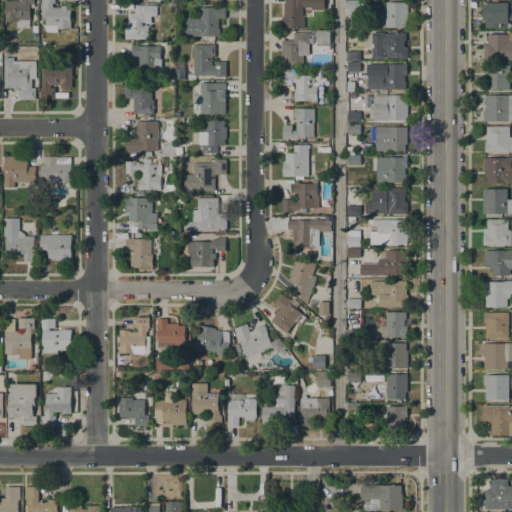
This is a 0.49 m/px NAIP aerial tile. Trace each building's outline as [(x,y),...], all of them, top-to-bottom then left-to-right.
[(34,0),(34,4),(30,4),(30,21),(29,21),(29,27),(16,27),(16,21),(5,21),(5,1),(11,1),(20,1),(20,0),(34,0)] [(70,28),(57,28),(57,32),(45,32),(45,9),(44,9),(44,3),(41,3),(41,0),(55,0),(55,3),(52,3),(52,7),(61,7),(61,6),(71,6),(70,28)] [(284,0),(324,0),(324,10),(311,10),(311,7),(302,7),(302,15),(304,15),(304,27),(282,28),(282,16),(284,16),(284,0)] [(360,0),(360,17),(347,17),(347,0),(360,0)] [(385,27),(385,14),(386,14),(386,2),(406,2),(406,20),(406,27),(385,27)] [(511,2),(511,19),(508,19),(508,23),(506,23),(506,28),(484,28),(484,20),(482,20),(482,2),(511,2)] [(135,5),(156,5),(156,16),(145,16),(145,19),(147,19),(147,18),(149,18),(149,25),(147,25),(147,38),(146,38),(146,39),(128,39),(128,37),(125,37),(125,30),(128,30),(128,13),(135,13),(135,5)] [(184,36),(184,17),(200,16),(200,7),(225,7),(225,18),(218,18),(218,29),(219,29),(219,36),(184,36)] [(330,30),(330,45),(316,45),(316,30),(330,30)] [(308,33),(309,33),(309,55),(303,55),(303,66),(281,66),(281,40),(293,40),(293,32),(308,32),(308,33)] [(386,59),(386,53),(384,53),(384,59),(371,58),(371,47),(374,47),(374,44),(371,44),(371,32),(405,32),(405,41),(404,41),(404,47),(407,47),(407,59),(386,59)] [(487,34),(508,34),(508,32),(511,32),(511,60),(507,60),(507,59),(490,59),(490,60),(484,60),(484,44),(487,44),(487,34)] [(226,76),(214,76),(214,75),(195,75),(195,80),(188,80),(188,73),(193,73),(193,60),(192,60),(193,46),(193,44),(215,44),(215,56),(211,56),(211,66),(214,66),(214,61),(226,61),(226,76)] [(160,77),(150,76),(150,71),(140,71),(140,73),(135,73),(135,75),(128,75),(129,61),(135,62),(135,64),(138,64),(138,56),(132,56),(132,45),(160,46),(160,58),(161,59),(161,71),(160,71),(160,77)] [(360,50),(361,60),(347,60),(347,50),(360,50)] [(13,88),(4,88),(4,57),(13,57),(13,61),(36,61),(36,78),(31,78),(31,88),(35,88),(35,100),(20,100),(20,88),(19,88),(19,90),(13,90),(13,88)] [(345,72),(345,62),(360,62),(360,72),(345,72)] [(386,75),(386,64),(402,64),(402,63),(406,63),(407,75),(404,75),(404,81),(405,81),(405,89),(367,89),(367,75),(386,75)] [(509,90),(484,90),(484,80),(486,80),(486,65),(509,65),(509,90)] [(72,67),(71,88),(60,88),(60,85),(50,85),(50,88),(55,88),(55,99),(41,99),(41,67),(72,67)] [(176,68),(185,68),(185,79),(176,80),(176,68)] [(294,101),(294,91),(295,91),(295,82),(292,82),(292,85),(282,85),(282,71),(292,71),(292,74),(297,74),(297,75),(314,75),(313,86),(317,86),(317,101),(294,101)] [(199,83),(224,82),(225,114),(200,114),(200,91),(199,91),(199,88),(199,83)] [(133,113),(133,98),(125,98),(125,83),(136,83),(136,87),(151,87),(151,99),(153,99),(153,113),(133,113)] [(405,95),(405,101),(407,101),(407,120),(373,120),(373,119),(369,119),(369,109),(373,109),(373,95),(405,95)] [(511,121),(483,121),(483,111),(485,111),(485,95),(511,95),(511,121)] [(314,108),(313,137),(297,137),(297,138),(282,138),(282,125),(292,125),(292,130),(296,130),(296,118),(293,118),(293,108),(314,108)] [(360,111),(360,122),(347,123),(347,111),(360,111)] [(226,127),(226,139),(224,139),(224,145),(217,145),(217,153),(201,152),(201,144),(198,144),(198,132),(203,132),(203,120),(224,120),(224,127),(226,127)] [(157,150),(150,150),(151,152),(125,153),(125,138),(136,138),(136,121),(157,121),(157,150)] [(360,124),(360,133),(347,134),(347,124),(360,124)] [(407,127),(406,144),(405,144),(405,151),(375,150),(375,126),(407,127)] [(509,126),(509,137),(511,137),(511,152),(485,152),(485,141),(486,141),(486,126),(509,126)] [(175,155),(175,156),(155,156),(155,153),(157,152),(158,152),(159,152),(161,153),(161,151),(162,147),(163,146),(164,145),(166,144),(168,143),(173,141),(175,141),(175,147),(176,147),(176,155),(175,155)] [(308,176),(303,176),(303,179),(294,179),(294,176),(282,176),(282,161),(285,161),(285,153),(293,153),(293,145),(309,144),(309,148),(308,148),(308,176)] [(35,182),(14,182),(14,187),(3,187),(3,180),(4,180),(4,155),(19,155),(19,158),(27,158),(27,166),(35,166),(35,182)] [(360,155),(360,165),(347,165),(347,155),(354,155),(360,155)] [(71,182),(58,183),(58,181),(54,181),(54,183),(40,183),(40,165),(43,165),(43,156),(56,156),(56,157),(71,157),(71,182)] [(376,157),(407,157),(407,168),(404,168),(404,174),(405,174),(405,182),(376,182),(376,157)] [(487,183),(487,176),(483,176),(483,158),(507,158),(507,157),(511,157),(511,183),(507,183),(487,183)] [(144,159),(150,159),(150,164),(161,164),(161,175),(160,175),(160,190),(156,190),(156,189),(138,189),(137,179),(139,179),(139,171),(136,171),(136,173),(125,173),(125,160),(136,160),(136,162),(138,162),(138,163),(142,163),(142,164),(144,164),(144,159)] [(184,190),(184,174),(192,174),(192,163),(211,163),(211,161),(214,161),(214,159),(226,159),(226,174),(214,174),(214,190),(184,190)] [(299,208),(299,209),(296,209),(296,211),(292,211),(292,212),(281,212),(281,199),(296,199),(296,193),(294,193),(294,183),(311,183),(311,181),(317,181),(317,197),(318,197),(318,208),(299,208)] [(405,188),(405,196),(404,196),(404,202),(407,202),(407,213),(365,213),(365,202),(372,202),(372,187),(405,188)] [(482,189),(506,188),(506,199),(511,199),(511,213),(482,213),(482,189)] [(151,197),(151,213),(156,213),(156,230),(150,230),(150,229),(137,229),(137,221),(128,221),(128,213),(126,213),(126,197),(151,197)] [(217,198),(218,213),(226,213),(226,228),(217,228),(217,230),(184,230),(184,212),(192,212),(192,209),(197,209),(197,198),(217,198)] [(360,205),(360,215),(347,215),(347,205),(360,205)] [(34,236),(34,261),(23,261),(23,254),(6,254),(6,236),(3,236),(3,218),(19,218),(19,231),(21,231),(25,234),(24,236),(34,236)] [(294,247),(294,241),(292,241),(293,229),(288,229),(288,220),(311,220),(311,219),(324,220),(324,231),(312,231),(312,236),(314,236),(313,248),(294,247)] [(404,220),(404,226),(407,226),(407,231),(410,231),(410,238),(407,237),(406,243),(391,243),(391,244),(370,244),(370,232),(377,232),(377,225),(373,225),(373,219),(404,220)] [(507,219),(507,229),(511,229),(511,230),(511,243),(510,243),(510,245),(483,245),(483,228),(486,228),(487,219),(507,219)] [(71,235),(71,260),(56,260),(56,258),(48,258),(48,250),(39,250),(40,234),(71,235)] [(360,236),(360,246),(347,246),(347,236),(360,236)] [(191,266),(191,253),(186,253),(186,241),(210,241),(210,240),(215,239),(215,237),(225,237),(225,251),(216,251),(216,248),(211,248),(211,253),(215,253),(215,258),(213,258),(213,266),(191,266)] [(150,254),(152,254),(152,268),(133,267),(133,266),(130,266),(130,255),(133,255),(133,249),(125,249),(125,238),(151,239),(150,254)] [(360,248),(360,257),(347,257),(347,248),(360,248)] [(511,269),(509,269),(509,275),(491,276),(491,270),(488,270),(488,265),(484,265),(484,250),(508,250),(508,249),(511,249),(511,269)] [(407,250),(408,268),(406,268),(406,275),(360,275),(360,263),(377,263),(377,258),(380,258),(380,251),(386,251),(386,250),(407,250)] [(312,275),(316,276),(313,287),(312,287),(309,297),(308,296),(306,304),(295,295),(296,292),(294,291),(296,285),(293,284),(293,283),(290,282),(292,275),(290,275),(292,265),(294,265),(296,258),(315,263),(312,275)] [(405,280),(406,294),(407,294),(407,306),(379,306),(379,295),(370,295),(370,281),(405,280)] [(511,298),(506,298),(506,307),(485,307),(485,292),(482,292),(482,281),(502,281),(511,281),(511,298)] [(293,321),(294,321),(293,322),(294,323),(285,333),(271,320),(275,315),(272,312),(277,307),(279,309),(274,304),(283,293),(291,300),(293,297),(299,303),(295,308),(300,313),(293,321)] [(361,298),(361,308),(347,308),(347,298),(361,298)] [(318,301),(329,301),(329,315),(318,315),(318,301)] [(406,312),(406,319),(404,319),(404,326),(407,326),(407,338),(402,338),(402,337),(381,337),(381,336),(378,336),(378,326),(381,326),(381,325),(385,325),(385,312),(406,312)] [(508,338),(485,338),(485,323),(483,323),(483,312),(508,312),(508,338)] [(150,353),(119,353),(119,347),(120,347),(120,330),(129,330),(129,332),(138,332),(138,328),(136,328),(136,317),(149,317),(149,328),(147,328),(147,331),(146,331),(145,336),(150,336),(150,353)] [(16,329),(16,330),(15,330),(15,331),(24,330),(24,328),(19,328),(19,318),(35,318),(35,333),(31,333),(31,359),(19,359),(19,353),(3,353),(3,348),(5,348),(5,329),(16,329)] [(61,330),(61,329),(71,329),(71,350),(57,350),(57,353),(42,353),(42,333),(41,333),(41,318),(55,318),(55,328),(49,328),(49,330),(61,330)] [(157,318),(167,318),(167,323),(178,323),(178,325),(185,325),(184,344),(173,344),(173,347),(168,347),(168,354),(157,353),(157,318)] [(272,347),(245,357),(239,340),(238,341),(233,328),(246,323),(250,332),(249,333),(250,336),(255,334),(253,329),(264,324),(272,347)] [(215,328),(214,330),(222,331),(222,330),(228,332),(228,342),(226,356),(195,350),(200,325),(215,328)] [(360,329),(360,339),(347,339),(347,329),(360,329)] [(406,343),(406,350),(407,350),(407,368),(386,368),(386,367),(379,367),(379,356),(385,356),(385,343),(406,343)] [(507,369),(484,369),(484,353),(481,353),(481,343),(511,343),(511,360),(507,360),(507,369)] [(325,355),(325,366),(331,366),(331,371),(325,371),(325,369),(312,369),(312,355),(325,355)] [(347,370),(347,360),(360,361),(360,370),(347,370)] [(317,372),(330,372),(330,387),(317,387),(317,372)] [(347,381),(347,372),(360,372),(360,381),(347,381)] [(407,374),(407,392),(405,392),(405,399),(386,399),(386,386),(386,374),(407,374)] [(508,375),(508,399),(485,400),(485,384),(484,384),(483,375),(508,375)] [(191,383),(207,383),(207,393),(218,393),(218,411),(219,411),(219,415),(221,415),(221,425),(207,425),(207,414),(192,414),(191,383)] [(37,384),(37,397),(34,397),(34,403),(36,403),(36,405),(34,405),(34,406),(33,406),(33,416),(36,416),(36,425),(32,425),(32,426),(28,426),(28,425),(23,425),(23,417),(15,417),(15,419),(10,419),(10,417),(8,417),(8,416),(7,416),(8,395),(11,395),(11,384),(37,384)] [(285,385),(295,385),(294,417),(287,417),(287,426),(268,425),(268,423),(262,423),(262,403),(273,403),(273,390),(285,386),(285,385)] [(71,387),(71,413),(62,413),(62,411),(53,411),(53,415),(55,415),(55,425),(42,425),(42,416),(44,416),(44,411),(46,411),(46,393),(57,393),(57,387),(71,387)] [(329,398),(329,418),(311,418),(311,425),(299,425),(299,405),(300,405),(300,398),(302,398),(302,395),(306,395),(306,398),(329,398)] [(120,397),(126,397),(126,399),(145,399),(144,414),(149,414),(149,426),(135,426),(135,418),(126,418),(126,417),(120,417),(120,397)] [(227,400),(243,400),(243,398),(256,398),(256,420),(244,419),(244,416),(238,416),(238,425),(227,425),(227,400)] [(186,425),(171,425),(171,421),(155,421),(155,400),(186,400),(186,425)] [(360,403),(360,412),(347,412),(347,403),(360,403)] [(406,422),(406,431),(387,431),(386,406),(402,406),(402,405),(407,405),(407,416),(404,416),(404,422),(406,422)] [(491,421),(482,421),(482,405),(511,405),(511,407),(511,434),(491,434),(491,432),(490,431),(490,425),(491,424),(491,421)] [(485,489),(490,489),(490,485),(491,485),(491,479),(508,479),(508,486),(511,486),(511,509),(485,509),(485,489)] [(402,484),(402,511),(383,511),(383,499),(361,500),(361,485),(402,484)] [(0,511),(0,498),(5,498),(5,487),(20,486),(20,500),(18,500),(18,511),(0,511)] [(28,511),(28,505),(26,505),(26,499),(24,499),(24,487),(39,487),(39,499),(38,499),(38,501),(39,501),(39,502),(47,502),(47,499),(57,499),(57,511),(28,511)] [(148,511),(148,503),(159,503),(159,511),(166,511),(166,502),(169,502),(169,501),(176,501),(181,501),(181,511),(148,511)]
